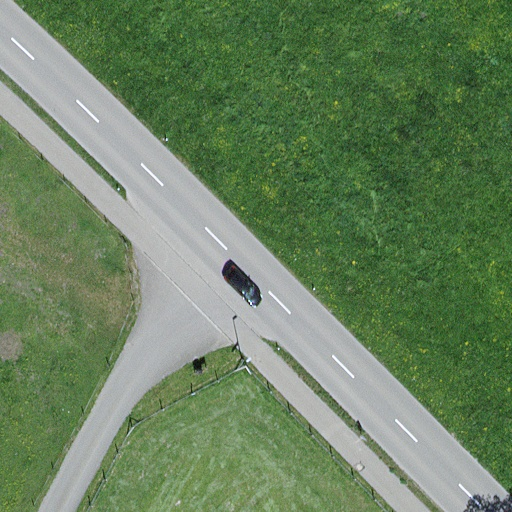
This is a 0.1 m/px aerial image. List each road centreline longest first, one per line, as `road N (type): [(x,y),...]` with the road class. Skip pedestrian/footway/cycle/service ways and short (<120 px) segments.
road 1 (tertiary): [(481,511),(0,38)]
road 2 (track): [(229,256),(105,422),(58,511)]
